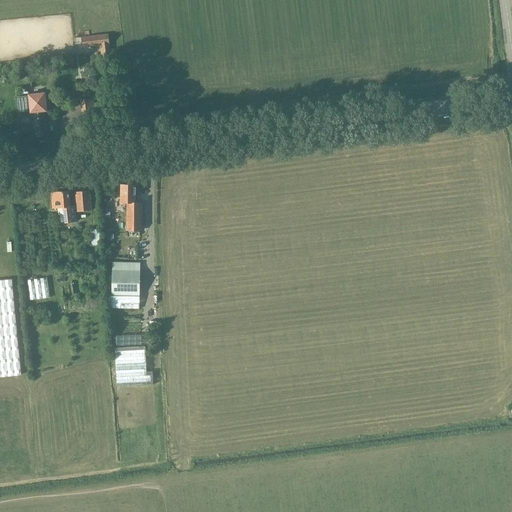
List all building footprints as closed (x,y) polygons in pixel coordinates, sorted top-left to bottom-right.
[(115,34),(115,32),(80,37),(80,38),(72,39),(73,48),(82,47),(82,48),(116,44),(115,34)] [(32,114),(35,138),(47,136),(44,112),(46,112),(44,94),(28,95),(28,97),(18,98),(19,113),(30,112),(30,114),(32,114)] [(119,203),(125,203),(134,204),(134,203),(135,185),(120,185),(119,203)] [(69,192),(57,193),(51,193),(52,209),(63,208),(65,223),(76,222),(75,213),(91,211),(89,192),(74,193),(75,200),(69,200),(69,192)] [(140,203),(134,203),(134,204),(125,203),(126,230),(140,231),(140,203)] [(111,262),(111,270),(110,295),(107,295),(107,307),(138,308),(139,263),(111,262)] [(0,377),(20,376),(12,280),(0,281),(0,377)] [(146,373),(144,347),(114,348),(116,387),(153,385),(152,372),(146,373)]
